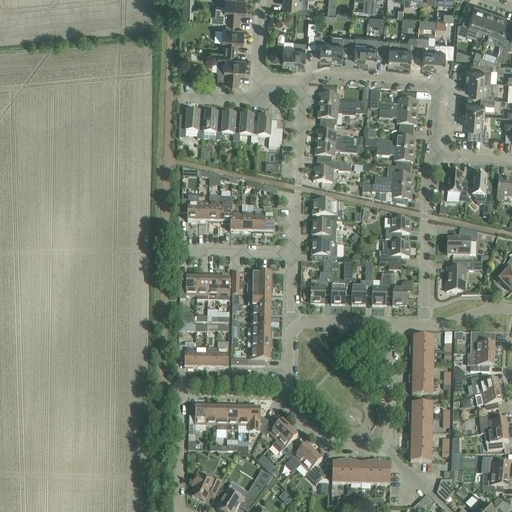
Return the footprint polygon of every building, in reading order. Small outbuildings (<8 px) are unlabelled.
[(238,0),(225,0),(225,8),(215,7),(215,16),(210,15),(210,21),(226,23),(234,23),(239,24),(239,14),(244,14),(245,0),(238,0)] [(283,0),(283,5),(296,6),(296,12),(306,13),(312,13),(312,7),(308,7),(308,0),(283,0)] [(335,13),(335,0),(327,0),(327,12),(335,13)] [(475,37),(485,10),(474,6),(469,21),(464,19),(462,24),(458,24),(458,33),(466,36),(466,35),(475,37)] [(485,10),(476,35),(481,36),(482,31),(489,33),(495,14),(485,10)] [(495,43),(502,46),(506,34),(501,32),(506,18),(495,14),(489,33),(497,36),(495,43)] [(224,43),(224,52),(237,53),(237,44),(242,44),(243,30),(223,29),(222,43),(224,43)] [(506,34),(502,46),(508,48),(509,45),(511,46),(511,34),(511,35),(506,34)] [(320,49),(319,60),(330,61),(331,43),(325,42),(325,41),(323,38),(321,37),(321,35),(315,35),(314,48),(320,49)] [(331,43),(330,61),(341,61),(342,51),(348,51),(349,37),(332,36),(331,43)] [(353,62),(364,63),(366,37),(355,36),(355,38),(349,37),(348,51),(354,52),(353,62)] [(400,41),(398,66),(410,67),(410,56),(416,56),(418,37),(410,36),(406,42),(400,41)] [(366,37),(364,63),(375,64),(376,53),(382,54),(383,40),(377,39),(377,38),(366,37)] [(429,38),(418,37),(416,56),(422,57),(422,67),(433,68),(434,51),(434,44),(428,43),(429,38)] [(282,65),(293,66),(295,41),(277,40),(276,54),(282,54),(282,65)] [(400,41),(383,40),(382,54),(388,54),(387,65),(398,66),(400,41)] [(306,42),(295,41),(293,66),(304,67),(305,57),(306,42)] [(433,62),(433,68),(444,69),(445,58),(453,59),(453,49),(454,45),(448,45),(440,44),(434,44),(434,51),(433,62)] [(494,61),(496,56),(485,52),(483,57),(494,61)] [(479,60),(479,64),(490,65),(495,65),(497,62),(481,56),(479,60)] [(218,73),(217,82),(238,84),(239,74),(244,74),(245,61),(218,59),(217,72),(218,73)] [(464,72),(464,77),(466,78),(465,80),(489,82),(490,71),(490,65),(479,64),(477,64),(476,70),(466,69),(466,72),(464,72)] [(465,80),(465,92),(481,93),(480,99),(494,100),(494,94),(492,93),(493,82),(489,82),(465,80)] [(319,96),(319,108),(360,111),(360,103),(343,102),(343,103),(338,103),(339,97),(336,97),(337,90),(325,89),(324,96),(319,96)] [(380,105),(379,112),(417,115),(418,103),(413,103),(414,96),(401,95),(401,102),(398,101),(398,107),(393,107),(393,106),(380,105)] [(467,104),(466,114),(484,116),(484,110),(493,110),(494,106),(494,100),(480,99),(480,105),(467,104)] [(319,108),(318,120),(322,121),(322,127),(336,128),(337,116),(342,116),(342,117),(355,118),(356,115),(359,115),(364,115),(367,115),(368,111),(360,111),(319,108)] [(207,112),(206,114),(205,114),(204,126),(203,141),(221,143),(222,135),(222,128),(216,127),(217,115),(216,115),(216,112),(210,112),(207,112)] [(374,112),(373,118),(379,118),(379,120),(392,121),(392,120),(397,120),(397,126),(399,126),(399,132),(411,133),(411,127),(416,127),(417,115),(379,112),(379,113),(374,112)] [(179,123),(178,139),(185,139),(186,133),(197,134),(197,141),(203,141),(204,126),(199,126),(199,114),(187,113),(186,123),(179,123)] [(224,116),(223,116),(222,128),(222,135),(222,136),(233,136),(233,143),(239,144),(240,137),(239,137),(240,129),(234,129),(235,116),(234,116),(234,114),(228,113),(225,113),(224,116)] [(463,114),(462,126),(469,126),(469,132),(468,132),(470,133),(469,138),(467,138),(467,139),(488,140),(488,133),(486,133),(486,127),(483,127),(484,116),(466,114),(463,114)] [(253,118),(241,117),(240,129),(239,137),(240,137),(251,138),(251,145),(257,145),(257,138),(258,130),(252,130),(253,118)] [(258,130),(257,138),(269,139),(268,149),(278,150),(278,147),(281,147),(282,132),(270,131),(271,119),(259,118),(258,130)] [(317,133),(316,145),(353,148),(354,140),(340,139),(340,140),(335,140),(336,134),(333,134),(334,128),(336,128),(322,127),(321,133),(317,133)] [(375,139),(375,132),(368,131),(367,139),(375,139)] [(411,133),(399,132),(398,139),(396,139),(395,144),(390,144),(390,143),(377,142),(377,149),(414,152),(415,140),(410,140),(411,133)] [(316,145),(315,157),(319,158),(319,164),(331,165),(332,159),(334,159),(334,153),(339,153),(339,154),(357,156),(357,148),(353,148),(316,145)] [(414,152),(377,149),(376,157),(389,158),(389,157),(394,158),(394,163),(396,163),(396,170),(408,170),(408,164),(413,164),(414,152)] [(331,165),(319,164),(319,171),(314,170),(313,183),(332,184),(333,172),(338,172),(338,173),(350,174),(351,166),(331,165)] [(273,166),(272,169),(272,176),(272,177),(279,179),(280,166),(273,166)] [(375,179),(374,187),(411,189),(412,177),(408,177),(408,170),(396,170),(389,169),(388,180),(375,179)] [(447,194),(447,203),(465,204),(467,186),(461,186),(462,175),(448,174),(447,194)] [(473,176),(472,196),(476,201),(474,201),(479,207),(482,205),(484,207),(485,207),(484,212),(484,219),(489,220),(490,212),(490,208),(492,189),(492,185),(490,185),(486,183),(486,176),(473,176)] [(505,178),(498,177),(496,202),(503,202),(503,199),(511,199),(511,181),(505,181),(505,178)] [(410,202),(411,189),(374,187),(372,186),(371,194),(387,195),(387,194),(391,195),(391,205),(405,208),(406,201),(410,202)] [(278,190),(264,187),(264,193),(276,196),(278,190)] [(182,201),(181,215),(187,215),(187,222),(187,223),(188,223),(191,223),(190,225),(196,225),(196,223),(198,223),(199,205),(199,197),(188,197),(188,201),(182,201)] [(209,205),(209,223),(212,223),(212,225),(218,225),(218,224),(220,224),(220,198),(209,198),(209,205)] [(220,198),(220,224),(221,224),(221,225),(229,226),(229,224),(230,224),(231,224),(231,215),(231,199),(220,198)] [(324,218),(324,224),(336,224),(342,224),(342,213),(339,213),(339,204),(312,203),(312,217),(324,218)] [(209,223),(209,205),(199,205),(198,223),(209,223)] [(242,207),(242,215),(241,233),(252,234),(252,215),(252,208),(242,207)] [(277,211),(271,210),(270,216),(263,216),(263,234),(264,234),(264,236),(270,236),(270,234),(274,234),(274,225),(276,225),(276,226),(277,226),(277,210),(277,211)] [(363,212),(361,222),(367,223),(369,213),(363,212)] [(230,233),(241,234),(241,233),(242,215),(231,215),(231,224),(230,224),(230,233)] [(252,215),(252,234),(255,234),(255,236),(261,236),(261,234),(263,234),(263,216),(252,215)] [(385,230),(385,241),(387,241),(397,242),(397,235),(409,235),(410,221),(391,221),(391,230),(385,230)] [(312,223),(312,237),(324,238),(324,244),(330,244),(336,245),(336,233),(337,231),(337,229),(337,226),(336,224),(324,224),(312,223)] [(477,234),(460,230),(458,237),(454,237),(454,240),(447,240),(447,256),(469,257),(470,244),(475,244),(477,234)] [(324,244),(312,243),(311,257),(323,258),(323,264),(335,265),(335,253),(330,253),(330,244),(324,244)] [(409,245),(390,244),(383,244),(382,253),(380,253),(379,265),(385,265),(389,265),(397,265),(397,259),(409,259),(409,245)] [(506,274),(499,281),(511,294),(511,261),(506,265),(506,270),(508,272),(506,274)] [(372,281),(373,265),(365,264),(364,281),(372,281)] [(447,270),(446,293),(464,294),(464,282),(465,282),(466,272),(473,272),(474,264),(452,264),(452,270),(447,270)] [(372,295),(372,307),(386,308),(386,296),(392,296),(393,296),(393,289),(394,276),(394,272),(389,272),(389,276),(382,276),(379,289),(373,289),(372,295)] [(324,294),(331,294),(331,288),(332,288),(332,279),(332,275),(320,274),(317,287),(311,287),(310,306),(324,306),(324,294)] [(253,275),(252,286),(273,286),(273,279),(271,279),(271,275),(270,275),(253,275)] [(198,278),(198,280),(197,280),(197,302),(207,302),(208,280),(204,280),(204,278),(198,278)] [(186,287),(180,287),(180,301),(186,301),(186,298),(197,298),(196,302),(197,302),(197,280),(186,279),(186,280),(186,287)] [(340,283),(332,279),(332,288),(331,288),(331,294),(331,306),(345,307),(345,295),(352,295),(352,288),(352,283),(340,283)] [(208,280),(207,302),(218,302),(218,298),(219,280),(208,280)] [(219,280),(218,298),(218,302),(229,302),(230,280),(219,280)] [(352,295),(351,307),(365,307),(365,295),(372,295),(372,283),(360,283),(360,288),(352,288),(352,295)] [(413,284),(405,283),(403,284),(401,286),(400,289),(393,289),(393,296),(392,296),(392,308),(406,308),(407,294),(412,294),(413,284)] [(273,286),(252,286),(252,297),(270,297),(270,294),(272,294),(273,286)] [(248,307),(252,308),(270,308),(270,297),(252,297),(248,297),(248,307)] [(270,308),(252,308),(252,318),(270,319),(270,308)] [(270,319),(252,318),(251,329),(270,330),(270,319)] [(251,329),(251,340),(269,340),(270,337),(272,337),(272,330),(270,330),(251,329)] [(454,342),(462,342),(462,334),(454,334),(454,342)] [(490,346),(490,335),(471,335),(470,356),(493,357),(494,346),(490,346)] [(434,339),(413,339),(413,350),(410,350),(410,349),(409,349),(409,357),(413,357),(412,368),(433,368),(434,339)] [(251,340),(251,351),(269,351),(271,351),(271,344),(269,344),(269,341),(269,340),(251,340)] [(184,361),(184,369),(195,370),(196,351),(196,345),(185,345),(185,347),(178,347),(178,360),(184,361)] [(206,351),(196,351),(195,370),(206,370),(206,351)] [(217,352),(206,351),(206,370),(217,370),(217,352)] [(269,351),(251,351),(251,361),(247,361),(247,368),(260,368),(260,362),(268,362),(268,363),(269,363),(269,351)] [(228,352),(217,352),(217,370),(228,370),(228,352)] [(470,367),(470,373),(489,374),(489,368),(493,368),(493,357),(470,356),(468,356),(468,367),(470,367)] [(433,368),(412,368),(412,379),(409,378),(408,378),(408,386),(409,386),(412,386),(412,397),(432,397),(433,368)] [(474,386),(472,386),(475,398),(481,397),(499,393),(497,382),(493,383),(491,377),(481,379),(478,380),(473,381),(474,386)] [(499,393),(475,398),(477,408),(483,407),(484,407),(485,413),(498,410),(497,404),(501,404),(499,393)] [(432,406),(411,405),(411,416),(408,416),(408,424),(411,424),(411,434),(431,435),(432,406)] [(195,418),(189,417),(188,437),(195,437),(195,427),(206,427),(206,409),(194,409),(195,409),(195,418)] [(217,409),(206,409),(206,427),(216,427),(217,409)] [(227,428),(228,409),(217,409),(216,427),(216,433),(227,433),(227,428)] [(238,410),(228,409),(227,428),(238,428),(238,410)] [(249,410),(238,410),(238,428),(249,428),(249,410)] [(261,410),(249,410),(249,428),(249,434),(259,434),(262,435),(269,422),(262,419),(260,419),(260,411),(261,411),(261,410)] [(501,416),(491,417),(487,418),(479,419),(481,436),(484,435),(507,433),(506,422),(501,422),(501,416)] [(277,442),(290,430),(287,427),(289,426),(286,423),(285,425),(281,422),(277,427),(269,422),(262,435),(267,437),(269,435),(277,442)] [(298,438),(290,430),(277,443),(272,447),(279,455),(282,453),(286,457),(295,448),(291,444),(297,438),(298,438)] [(508,444),(507,433),(484,435),(486,446),(487,452),(504,450),(504,444),(508,444)] [(431,435),(411,434),(411,445),(407,445),(407,453),(407,452),(410,452),(410,464),(431,464),(431,435)] [(295,448),(286,457),(290,461),(288,463),(296,471),(300,466),(301,467),(314,454),(313,453),(314,451),(310,447),(309,449),(305,445),(305,446),(299,452),(295,448)] [(300,466),(296,471),(304,479),(306,477),(310,481),(316,487),(325,478),(319,472),(315,468),(321,462),(322,462),(314,454),(301,467),(300,466)] [(483,475),(483,476),(508,478),(509,467),(505,467),(505,461),(492,459),(482,459),(481,475),(483,475)] [(361,486),(361,465),(350,465),(350,462),(351,462),(343,461),(343,462),(343,465),(332,465),(332,485),(361,486)] [(361,486),(390,487),(390,466),(379,466),(379,463),(380,463),(380,462),(372,462),(372,463),(372,466),(361,465),(361,486)] [(508,478),(483,476),(482,489),(489,490),(489,493),(502,495),(503,489),(507,489),(508,478)] [(207,497),(214,500),(222,483),(213,479),(211,482),(210,482),(201,477),(201,479),(197,477),(192,488),(195,490),(191,498),(204,504),(207,497)] [(440,482),(439,488),(450,499),(454,494),(450,490),(453,482),(450,481),(440,482)] [(217,509),(216,510),(218,511),(236,511),(241,504),(244,505),(242,508),(248,511),(249,511),(254,505),(257,500),(248,495),(239,489),(232,485),(228,491),(222,502),(219,502),(217,507),(217,509)] [(450,499),(439,488),(436,495),(445,503),(450,499)] [(436,504),(427,496),(422,501),(431,509),(436,504)] [(471,510),(472,511),(491,511),(488,508),(486,507),(487,505),(482,499),(471,510)] [(427,511),(431,509),(422,501),(418,505),(424,511),(427,511)]
